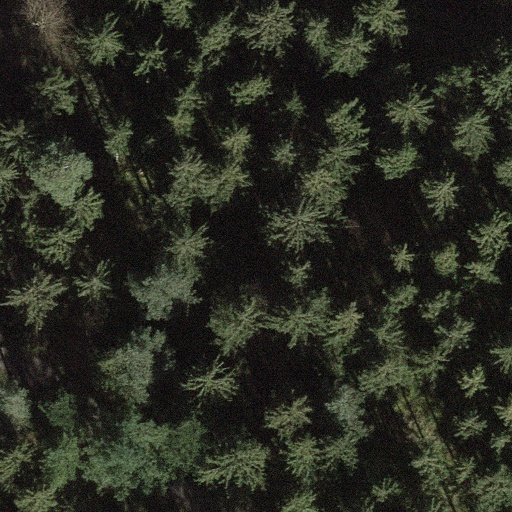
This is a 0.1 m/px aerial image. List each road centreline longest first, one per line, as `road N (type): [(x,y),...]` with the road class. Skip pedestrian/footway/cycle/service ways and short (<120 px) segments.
road 1 (track): [(0,344),(218,511)]
road 2 (track): [(289,0),(511,97)]
